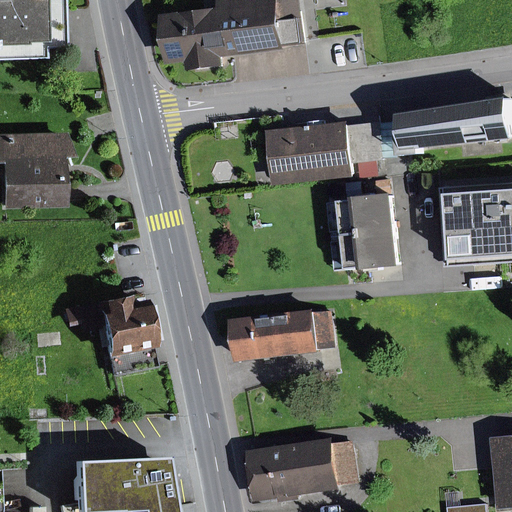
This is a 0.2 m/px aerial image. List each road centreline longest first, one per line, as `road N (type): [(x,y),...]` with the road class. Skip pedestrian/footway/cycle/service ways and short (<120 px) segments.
road 1 (primary): [(140,118),(224,511)]
road 2 (residential): [(511,70),(140,118)]
road 3 (primary): [(116,0),(140,118)]
